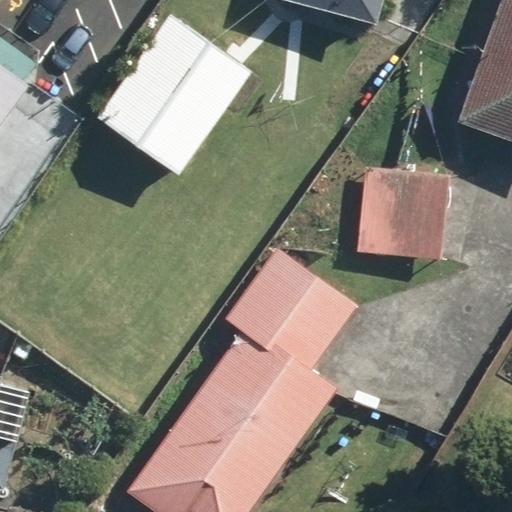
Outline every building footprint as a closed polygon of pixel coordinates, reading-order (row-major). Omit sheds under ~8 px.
[(282,0),(383,25),(388,0),(282,0)] [(511,0),(503,0),(462,122),(511,139),(511,0)] [(171,15),(100,119),(184,176),(255,72),(171,15)] [(415,53),(385,30),(317,120),(347,142),(415,53)] [(0,141),(42,83),(0,53),(0,141)] [(366,164),(358,258),(441,265),(448,171),(366,164)] [(183,511),(185,510),(188,511),(243,511),(337,386),(312,367),(358,305),(276,244),(220,320),(241,335),(127,487),(160,511),(183,511)] [(0,385),(0,479),(8,481),(25,390),(0,385)]
